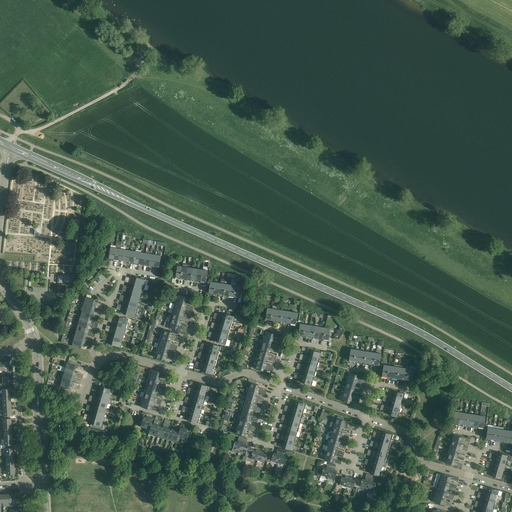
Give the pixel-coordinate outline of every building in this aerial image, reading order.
[(144,284),(130,280),(129,283),(133,284),(133,286),(142,289),(144,289),(145,285),(144,284)] [(141,293),(127,289),(126,292),(131,293),(130,295),(140,298),(141,293)] [(83,301),(84,302),(103,307),(104,304),(95,302),(96,300),(84,296),(83,301)] [(138,303),(120,297),(119,300),(128,303),(127,304),(137,307),(138,303)] [(185,304),(185,302),(175,299),(174,304),(188,308),(189,305),(185,304)] [(93,309),(83,306),(82,306),(80,310),(82,311),(96,315),(96,312),(92,311),(93,309)] [(136,312),(122,308),(121,311),(125,312),(124,314),(134,317),(136,312)] [(182,313),(182,311),(173,309),(171,313),(185,317),(186,315),(182,313)] [(69,314),(65,328),(73,330),(75,323),(71,322),(72,315),(69,314)] [(80,316),(79,320),(93,324),(94,322),(90,320),(90,318),(80,316)] [(221,323),(231,326),(232,321),(219,317),(218,319),(222,321),(221,323)] [(179,323),(180,320),(170,318),(169,322),(183,326),(183,324),(179,323)] [(116,326),(126,328),(127,324),(113,320),(112,323),(116,324),(116,326)] [(87,328),(76,324),(75,329),(76,329),(90,333),(91,331),(87,330),(87,328)] [(219,332),(228,335),(230,330),(216,326),(215,329),(219,330),(219,332)] [(113,335),(123,338),(124,333),(110,329),(109,332),(114,333),(113,335)] [(161,334),(175,338),(176,336),(171,334),(172,332),(162,329),(161,334)] [(263,335),(277,340),(277,337),(273,336),(274,334),(261,330),(260,334),(263,335)] [(85,337),(75,334),(74,339),(92,344),(93,341),(84,339),(85,337)] [(227,339),(213,335),(212,338),(217,339),(216,341),(226,344),(227,339)] [(123,343),(121,342),(107,338),(107,341),(111,342),(110,344),(122,348),(123,343)] [(169,343),(169,341),(160,338),(158,343),(172,347),(173,345),(169,343)] [(92,344),(74,339),(72,346),(79,348),(80,346),(82,346),(83,344),(92,346),(92,344)] [(271,343),(261,340),(260,345),(278,350),(279,348),(270,345),(271,343)] [(278,350),(260,345),(259,349),(268,352),(269,350),(278,353),(278,350)] [(219,351),(205,347),(205,350),(209,351),(208,353),(218,356),(219,351)] [(166,353),(167,351),(157,348),(156,352),(170,356),(170,354),(166,353)] [(268,352),(259,349),(257,349),(256,349),(256,351),(256,352),(258,352),(257,354),(271,358),(272,356),(268,354),(268,352)] [(310,355),(320,358),(321,353),(307,349),(306,351),(311,353),(310,355)] [(217,360),(203,356),(202,359),(206,360),(206,362),(215,365),(217,360)] [(320,368),(321,363),(318,362),(305,358),(304,361),(308,362),(307,364),(317,367),(320,368)] [(265,361),(256,359),(254,363),(268,367),(269,365),(265,363),(265,361)] [(317,367),(307,364),(307,366),(298,363),(297,366),(316,371),(317,367)] [(214,369),(200,366),(199,368),(204,369),(203,371),(213,374),(214,369)] [(316,371),(297,366),(296,368),(305,371),(305,373),(314,376),(316,371)] [(74,372),(75,370),(65,367),(64,372),(82,377),(83,375),(74,372)] [(82,380),(82,377),(64,372),(63,376),(72,379),(73,377),(82,380)] [(347,372),(346,377),(360,381),(361,378),(356,377),(357,375),(347,372)] [(158,379),(159,377),(149,374),(148,379),(162,383),(163,380),(158,379)] [(72,381),(72,379),(61,376),(60,381),(75,385),(76,383),(72,381)] [(313,381),(299,376),(298,379),(303,380),(302,382),(311,385),(313,381)] [(75,385),(60,381),(58,385),(70,389),(70,386),(74,388),(75,385)] [(198,388),(208,391),(209,386),(195,382),(194,385),(199,386),(198,388)] [(249,382),(247,387),(266,393),(267,390),(258,387),(258,385),(249,382)] [(343,386),(357,390),(358,388),(354,386),(354,385),(345,382),(343,386)] [(156,388),(156,386),(147,383),(145,388),(159,392),(160,389),(156,388)] [(210,392),(208,391),(198,388),(197,390),(193,389),(192,392),(206,396),(206,395),(209,396),(210,392)] [(394,394),(394,396),(403,398),(405,394),(386,388),(385,391),(394,394)] [(109,399),(110,394),(96,390),(96,393),(100,394),(99,396),(109,399)] [(351,396),(352,394),(342,391),(340,395),(359,401),(360,398),(351,396)] [(153,397),(154,395),(144,392),(143,397),(156,401),(157,398),(153,397)] [(195,397),(205,400),(206,396),(192,392),(192,394),(196,395),(195,397)] [(255,396),(256,394),(246,392),(245,396),(258,400),(259,398),(255,396)] [(97,403),(97,405),(106,408),(108,403),(94,399),(93,402),(97,403)] [(295,406),(304,409),(306,404),(287,399),(287,401),(295,404),(295,406)] [(391,405),(401,408),(402,403),(388,399),(387,402),(392,403),(391,405)] [(193,407),(202,409),(204,405),(190,401),(189,403),(193,405),(193,407)] [(252,406),(253,404),(243,401),(242,405),(256,409),(257,407),(252,406)] [(150,406),(151,404),(141,402),(140,406),(154,410),(154,408),(150,406)] [(398,417),(399,412),(385,408),(385,411),(389,412),(388,414),(398,417)] [(4,419),(10,418),(10,415),(12,415),(11,409),(3,409),(4,416),(4,419)] [(94,414),(104,417),(105,413),(91,409),(90,411),(95,412),(94,414)] [(302,418),(303,413),(289,409),(289,412),(293,413),(292,415),(302,418)] [(190,416),(200,419),(201,414),(187,410),(186,413),(190,414),(190,416)] [(239,415),(258,420),(258,417),(250,415),(250,413),(241,410),(239,415)] [(145,428),(149,414),(147,413),(146,417),(143,417),(142,422),(139,421),(138,425),(145,428)] [(106,418),(104,417),(94,414),(93,416),(89,415),(88,418),(104,423),(106,418)] [(153,435),(158,417),(156,416),(153,425),(151,424),(150,429),(148,434),(153,435)] [(158,436),(161,427),(158,426),(161,417),(158,417),(153,435),(158,436)] [(334,417),(333,422),(352,427),(352,425),(343,422),(344,420),(334,417)] [(102,430),(104,423),(88,418),(88,420),(92,422),(91,426),(102,430)] [(299,427),(300,423),(287,418),(286,421),(290,422),(289,424),(299,427)] [(247,422),(238,419),(236,424),(250,428),(251,425),(247,424),(247,422)] [(329,426),(332,427),(341,429),(342,427),(351,430),(352,427),(333,422),(330,421),(329,426)] [(162,438),(167,424),(164,423),(163,427),(161,427),(158,436),(162,438)] [(182,439),(186,425),(184,424),(182,428),(180,427),(179,432),(177,437),(178,437),(182,439)] [(299,427),(289,424),(289,426),(280,424),(279,427),(298,432),(299,427)] [(189,425),(186,425),(182,439),(190,441),(192,434),(189,433),(190,430),(187,430),(189,425)] [(176,442),(178,437),(177,437),(179,432),(177,432),(178,427),(173,426),(172,430),(170,429),(167,439),(176,442)] [(287,431),(287,433),(296,436),(298,432),(279,427),(278,429),(287,431)] [(332,427),(330,431),(344,435),(345,433),(341,432),(341,429),(332,427)] [(245,431),(235,428),(232,428),(231,432),(248,437),(248,434),(244,433),(245,431)] [(390,444),(392,439),(373,433),(372,436),(381,439),(381,441),(390,444)] [(339,438),(327,435),(325,439),(328,440),(346,446),(347,443),(338,441),(339,438)] [(284,443),(294,445),(295,441),(281,437),(280,439),(285,441),(284,443)] [(12,438),(4,439),(4,445),(5,445),(6,448),(12,448),(12,445),(13,445),(12,438)] [(447,443),(463,447),(464,445),(459,444),(460,442),(450,439),(449,443),(448,442),(447,443)] [(232,448),(239,450),(242,441),(238,440),(237,442),(235,441),(234,443),(234,442),(234,443),(234,444),(232,448)] [(346,446),(328,440),(326,445),(336,448),(337,446),(346,449),(346,446)] [(246,443),(242,441),(239,450),(246,452),(245,456),(249,457),(252,448),(248,447),(248,446),(248,445),(245,444),(246,443)] [(378,450),(388,453),(389,448),(375,444),(374,447),(378,448),(378,450)] [(336,448),(326,445),(323,445),(322,449),(343,455),(344,453),(335,450),(336,448)] [(257,460),(260,451),(256,450),(256,451),(253,450),(254,449),(252,448),(249,457),(257,460)] [(457,453),(457,451),(448,448),(446,453),(465,458),(465,455),(457,453)] [(322,449),(321,454),(324,454),(333,457),(334,455),(343,458),(343,455),(322,449)] [(268,461),(270,454),(267,453),(266,454),(264,453),(264,452),(260,451),(257,460),(264,462),(265,460),(268,461)] [(278,462),(281,453),(277,452),(276,453),(273,453),(273,454),(270,454),(268,461),(278,464),(278,462)] [(285,454),(281,453),(278,462),(285,464),(286,459),(287,458),(286,458),(287,457),(284,456),(285,454)] [(375,459),(385,462),(386,458),(372,453),(372,456),(376,457),(375,459)] [(333,459),(333,457),(324,454),(322,459),(336,463),(337,460),(333,459)] [(497,462),(506,465),(507,460),(489,455),(488,457),(497,460),(497,462)] [(454,462),(455,460),(445,457),(444,462),(457,466),(458,463),(454,462)] [(383,467),(385,462),(375,459),(375,461),(366,459),(365,461),(383,467)] [(373,469),(382,472),(383,467),(365,461),(364,464),(373,467),(373,469)] [(317,476),(327,479),(330,467),(327,466),(326,468),(323,467),(323,469),(319,468),(317,476)] [(494,471),(504,474),(505,470),(491,466),(490,468),(494,469),(494,471)] [(336,483),(339,474),(337,473),(336,473),(337,471),(334,470),(335,469),(330,467),(327,479),(334,481),(333,482),(336,483)] [(381,476),(382,472),(373,469),(372,471),(363,468),(362,471),(367,472),(381,476)] [(440,473),(439,478),(449,481),(449,479),(458,481),(459,479),(440,473)] [(336,483),(346,486),(349,477),(345,476),(344,477),(342,476),(342,475),(339,474),(336,483)] [(356,487),(359,480),(355,479),(355,480),(353,479),(353,478),(349,477),(346,486),(353,488),(354,486),(356,487)] [(361,480),(359,480),(356,487),(360,488),(366,490),(369,479),(365,478),(365,479),(362,479),(362,480),(361,480)] [(449,481),(439,478),(438,483),(451,487),(452,484),(448,483),(449,481)] [(373,482),(373,480),(369,479),(366,490),(373,492),(375,485),(376,484),(375,484),(376,482),(373,482)] [(488,492),(497,495),(499,490),(480,485),(480,488),(488,490),(488,492)] [(446,490),(436,488),(435,492),(449,496),(449,494),(445,492),(446,490)] [(495,504),(496,500),(482,496),(481,498),(486,500),(485,502),(495,504)] [(443,499),(434,497),(432,502),(446,505),(447,503),(443,502),(443,499)]
